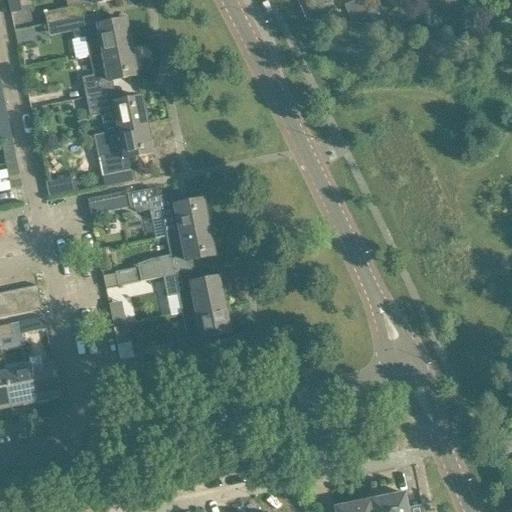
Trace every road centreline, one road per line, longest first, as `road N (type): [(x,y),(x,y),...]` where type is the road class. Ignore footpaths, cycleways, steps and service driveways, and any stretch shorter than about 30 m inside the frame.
road 1 (tertiary): [(406,368),(229,0)]
road 2 (unclassified): [(88,440),(406,368)]
road 3 (residential): [(48,260),(0,19)]
road 4 (residential): [(88,440),(48,260)]
road 5 (tertiary): [(472,511),(406,368)]
